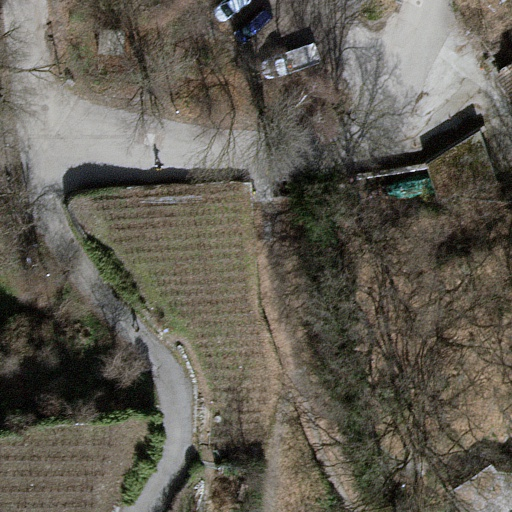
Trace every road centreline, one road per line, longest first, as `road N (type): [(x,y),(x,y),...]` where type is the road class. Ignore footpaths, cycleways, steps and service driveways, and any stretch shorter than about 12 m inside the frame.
road 1 (unclassified): [(26,0),(66,172),(282,156),(379,135),(423,0)]
road 2 (residential): [(143,511),(176,443),(169,375),(66,238),(50,174)]
